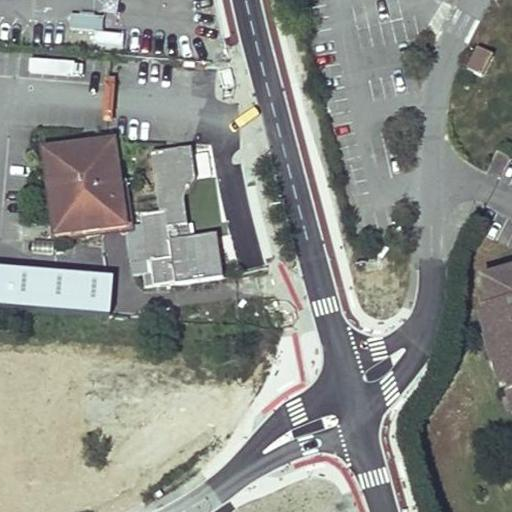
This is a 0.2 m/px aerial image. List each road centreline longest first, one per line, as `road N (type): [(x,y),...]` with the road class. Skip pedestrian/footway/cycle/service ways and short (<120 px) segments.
road 1 (secondary): [(340,358),(247,0)]
road 2 (residential): [(425,320),(437,95),(472,0)]
road 3 (residential): [(346,379),(277,424),(234,474)]
road 4 (residential): [(234,474),(287,451),(361,435)]
